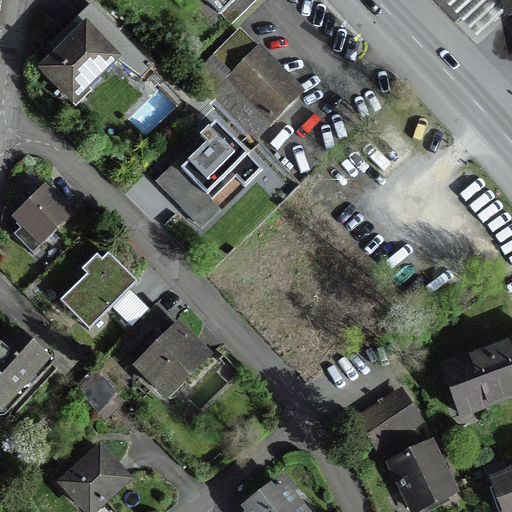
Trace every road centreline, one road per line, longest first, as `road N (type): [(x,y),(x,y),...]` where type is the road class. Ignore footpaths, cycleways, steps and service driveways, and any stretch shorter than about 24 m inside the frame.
road 1 (residential): [(0,128),(49,154),(312,410)]
road 2 (primary): [(377,0),(511,144)]
road 3 (residential): [(312,410),(183,511)]
